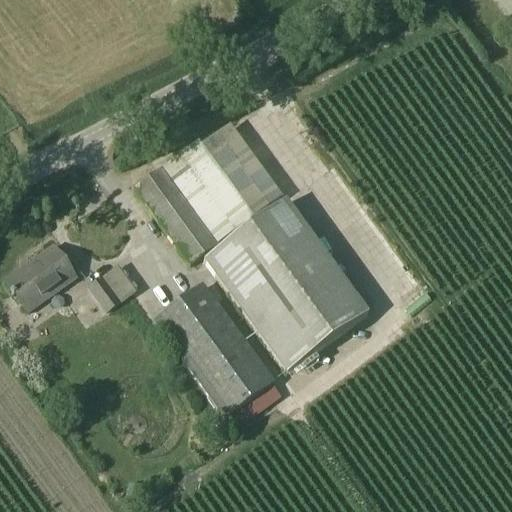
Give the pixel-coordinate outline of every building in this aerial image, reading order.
[(239,233),(184,158),(133,194),(188,270),(239,233)] [(284,207),(203,266),(286,379),(367,320),(284,207)] [(53,252),(4,287),(26,317),(75,282),(53,252)] [(121,309),(102,282),(87,293),(105,317),(121,309)] [(274,388),(202,290),(152,325),(223,423),(274,388)]
